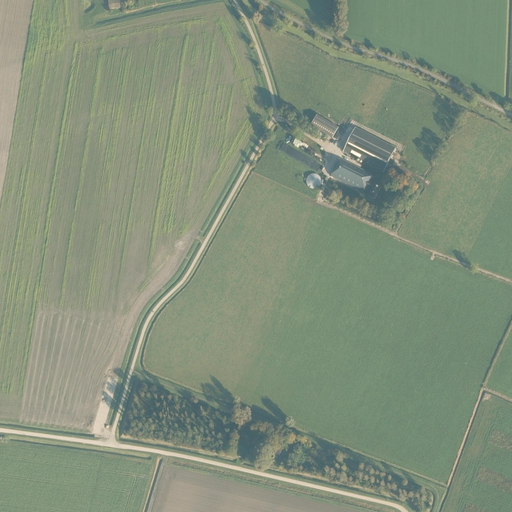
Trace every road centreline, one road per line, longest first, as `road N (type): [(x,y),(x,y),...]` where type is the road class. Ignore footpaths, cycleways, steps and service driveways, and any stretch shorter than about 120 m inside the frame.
road 1 (unclassified): [(109,444),(146,323),(188,273),(275,111),(234,0)]
road 2 (unclassified): [(404,511),(109,444)]
road 3 (unclassified): [(511,115),(260,0)]
